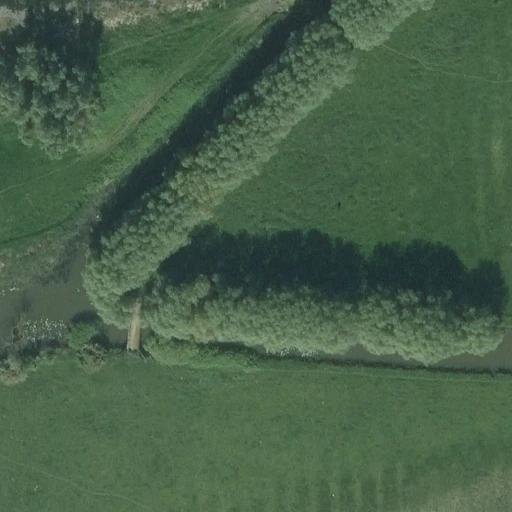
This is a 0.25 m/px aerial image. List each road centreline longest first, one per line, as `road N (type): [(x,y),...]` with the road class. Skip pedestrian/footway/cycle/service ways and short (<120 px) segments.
road 1 (track): [(130,376),(138,294),(177,232),(412,0)]
road 2 (track): [(86,172),(221,35),(261,8),(298,5),(355,50)]
